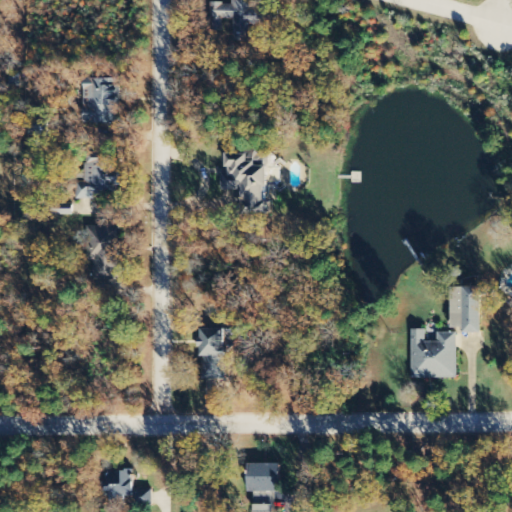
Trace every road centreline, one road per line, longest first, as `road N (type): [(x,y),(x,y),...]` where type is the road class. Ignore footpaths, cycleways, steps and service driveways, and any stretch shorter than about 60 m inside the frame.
road 1 (residential): [(162,426),(161,0),(501,23)]
road 2 (residential): [(0,425),(511,424)]
